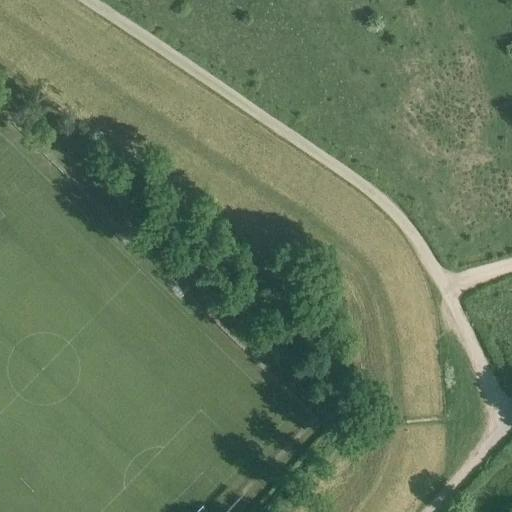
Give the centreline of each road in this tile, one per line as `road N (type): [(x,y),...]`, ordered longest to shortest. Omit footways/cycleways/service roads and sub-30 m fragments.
road 1 (track): [(360,511),(396,455),(398,421),(384,298),(370,272),(263,189),(0,14)]
road 2 (unclassified): [(87,0),(386,203),(426,253),(497,396),(511,411)]
road 3 (unclassified): [(429,511),(511,415)]
